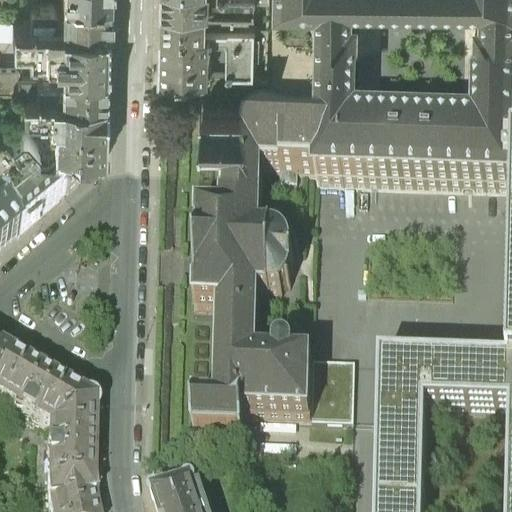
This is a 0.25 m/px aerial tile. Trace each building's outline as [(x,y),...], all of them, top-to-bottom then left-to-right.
[(105,11),(105,0),(60,0),(61,7),(57,7),(57,6),(53,2),(30,2),(29,18),(105,20),(105,11)] [(248,0),(165,0),(165,4),(165,24),(209,24),(210,17),(249,18),(248,0)] [(196,432),(196,449),(246,450),(245,429),(312,431),(354,433),(355,372),(314,371),(297,368),(293,359),(280,358),(276,368),(261,368),(262,307),(273,306),(288,299),(294,286),(293,257),(288,250),(281,245),(265,244),(267,185),(283,185),(284,195),(299,196),(299,184),(315,185),(314,195),(511,200),(511,376),(500,376),(501,352),(442,351),(442,375),(382,373),(380,511),(511,511),(511,0),(319,0),(317,123),(311,123),(311,97),(271,96),(270,121),(256,121),(257,100),(205,99),(205,117),(204,134),(226,135),(225,225),(202,225),(201,275),(200,322),(222,322),(218,414),(196,413),(196,432)] [(103,57),(105,20),(29,18),(11,18),(11,37),(26,37),(26,48),(60,48),(60,61),(103,62),(103,57)] [(209,24),(165,24),(165,28),(164,69),(256,70),(258,25),(209,24)] [(103,86),(103,62),(60,61),(60,71),(52,73),(52,74),(17,73),(16,88),(21,88),(103,90),(103,86)] [(0,87),(16,88),(17,73),(17,66),(0,66),(0,87)] [(102,112),(103,90),(21,88),(20,101),(25,104),(43,105),(48,102),(52,110),(52,134),(54,134),(67,135),(82,153),(101,153),(101,138),(102,112)] [(37,222),(64,199),(39,169),(29,177),(22,170),(21,171),(19,168),(30,159),(10,135),(2,126),(0,126),(0,185),(2,188),(0,189),(0,216),(18,238),(37,222)] [(39,169),(64,199),(92,176),(100,169),(101,153),(82,153),(67,135),(54,134),(53,143),(45,150),(37,149),(37,143),(24,127),(19,127),(10,135),(30,159),(39,169)] [(0,253),(0,254),(18,238),(0,216),(0,253)] [(0,384),(12,362),(0,354),(0,384)] [(12,362),(0,384),(0,412),(48,438),(97,412),(48,383),(12,362)] [(97,412),(48,438),(49,509),(93,503),(93,476),(94,428),(97,412)] [(192,498),(186,481),(156,479),(156,499),(156,509),(157,511),(205,511),(204,506),(199,508),(195,498),(192,498)] [(49,509),(49,511),(94,511),(93,503),(49,509)]
